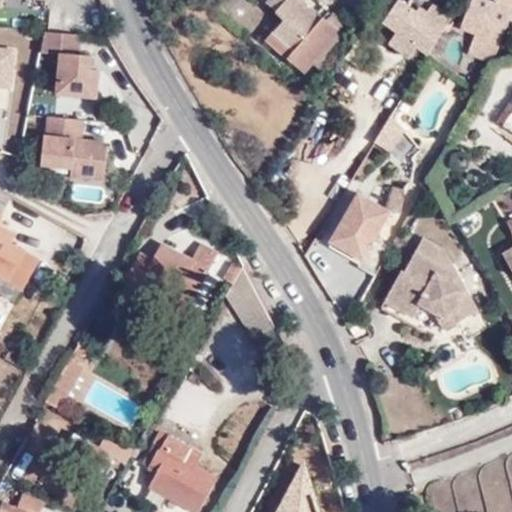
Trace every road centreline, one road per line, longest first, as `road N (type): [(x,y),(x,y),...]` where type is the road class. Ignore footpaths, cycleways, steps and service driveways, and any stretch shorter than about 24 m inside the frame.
road 1 (unclassified): [(0,456),(181,113)]
road 2 (unclassified): [(328,342),(181,113)]
road 3 (unclassified): [(233,511),(328,342)]
road 4 (unclassified): [(362,457),(511,409)]
road 5 (unclassified): [(181,113),(118,25),(118,0)]
